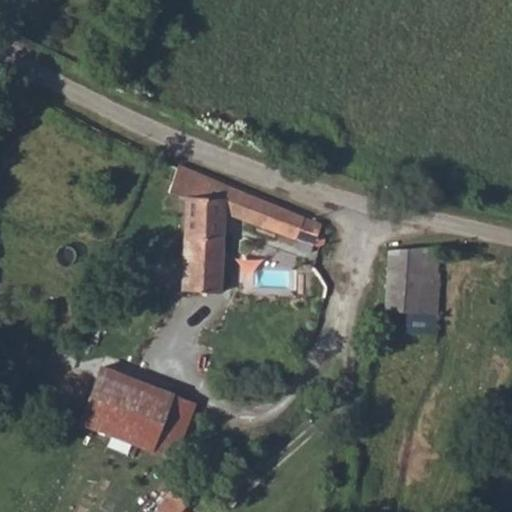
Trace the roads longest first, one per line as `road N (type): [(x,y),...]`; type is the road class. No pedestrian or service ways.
road 1 (unclassified): [(0,55),(262,177),(511,239)]
road 2 (unknown): [(360,206),(348,388),(223,511)]
